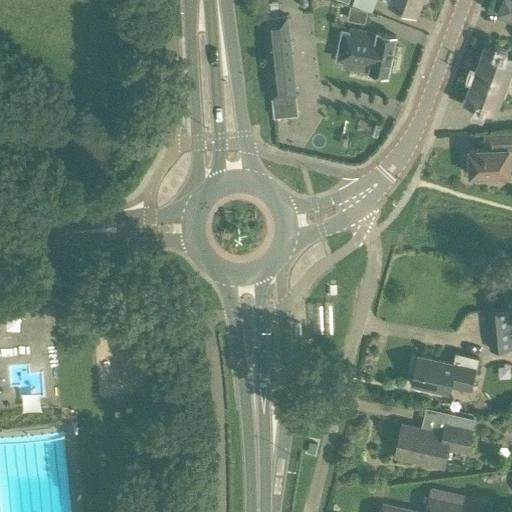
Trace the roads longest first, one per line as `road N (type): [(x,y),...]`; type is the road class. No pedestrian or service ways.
road 1 (residential): [(360,204),(374,261),(313,511)]
road 2 (primary): [(259,511),(246,276)]
road 3 (tertiary): [(360,204),(404,153),(464,0)]
road 4 (unclassified): [(0,238),(150,225),(195,230)]
road 5 (primary): [(235,185),(216,0)]
